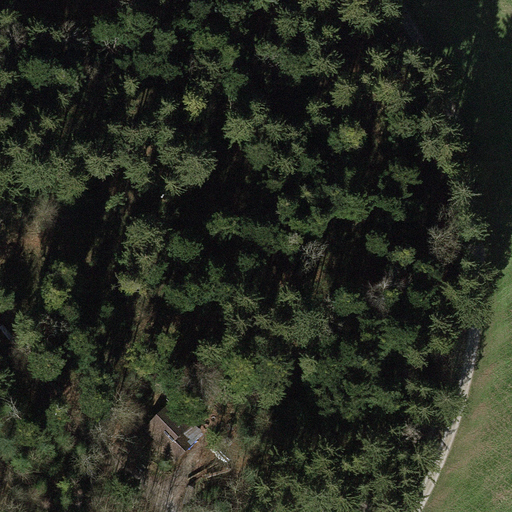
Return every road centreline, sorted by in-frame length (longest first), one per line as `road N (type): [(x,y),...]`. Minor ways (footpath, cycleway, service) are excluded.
road 1 (track): [(391,0),(451,108),(474,191),(481,292),(460,409),(418,511)]
road 2 (track): [(156,511),(0,345)]
